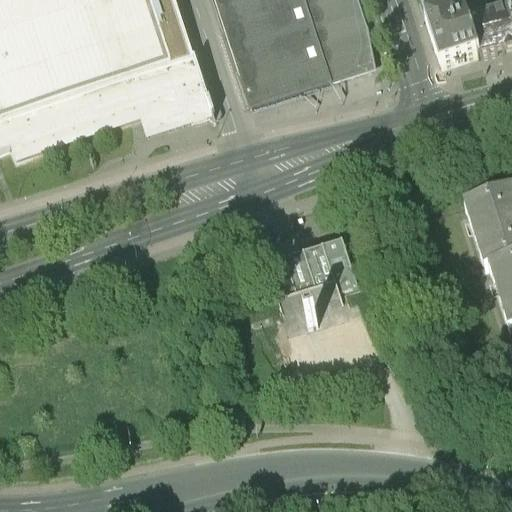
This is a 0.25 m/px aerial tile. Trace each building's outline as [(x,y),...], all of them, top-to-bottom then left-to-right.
[(0,0),(0,152),(11,149),(16,163),(130,126),(140,123),(146,143),(171,134),(212,121),(212,122),(214,122),(196,66),(195,66),(173,0),(0,0)] [(213,0),(250,114),(309,96),(333,88),(303,0),(213,0)] [(368,31),(356,0),(303,0),(333,88),(376,73),(368,31)] [(422,0),(418,1),(424,18),(448,9),(445,0),(422,0)] [(459,0),(464,12),(467,21),(485,17),(485,11),(480,0),(459,0)] [(448,9),(424,18),(432,44),(441,69),(479,56),(467,21),(464,12),(451,16),(448,9)] [(485,17),(467,21),(479,56),(500,51),(503,50),(511,48),(511,29),(506,12),(491,15),(485,17)] [(511,196),(463,212),(482,274),(489,272),(511,264),(511,196)] [(345,247),(268,271),(280,309),(293,349),(351,331),(347,316),(352,314),(349,303),(366,298),(358,272),(353,274),(345,247)] [(511,264),(489,272),(509,336),(511,335),(511,264)] [(158,357),(148,362),(156,380),(166,375),(158,357)]
